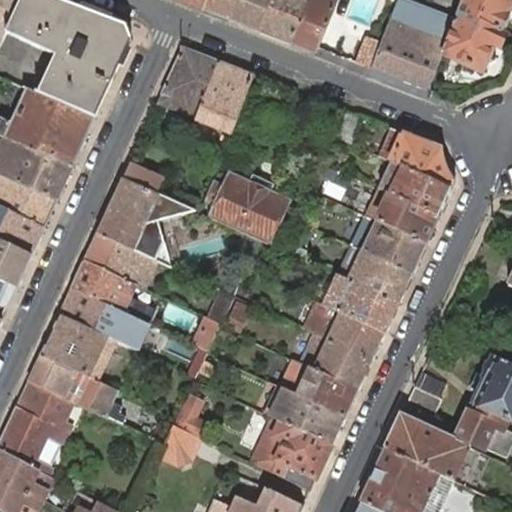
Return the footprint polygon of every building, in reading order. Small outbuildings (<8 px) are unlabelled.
[(6,33),(21,0),(0,0),(0,45),(1,45),(6,33)] [(66,4),(55,0),(21,0),(6,33),(44,51),(56,57),(38,95),(95,120),(132,41),(126,27),(112,22),(80,10),(79,8),(66,4)] [(206,0),(205,4),(261,26),(270,0),(206,0)] [(305,0),(270,0),(261,26),(292,38),(305,0)] [(305,0),(292,38),(317,48),(335,0),(305,0)] [(412,13),(446,26),(447,23),(454,26),(456,21),(401,0),(398,0),(392,14),(393,14),(406,19),(407,15),(412,13)] [(511,4),(511,0),(463,0),(459,12),(503,33),(510,19),(506,17),(509,10),(511,4)] [(456,21),(454,26),(443,54),(446,56),(450,58),(457,61),(461,63),(482,73),(491,53),(494,47),(499,50),(505,35),(503,33),(459,12),(456,21)] [(406,19),(393,14),(381,45),(382,45),(373,69),(428,91),(443,54),(454,26),(447,23),(446,26),(412,13),(407,15),(406,19)] [(367,39),(357,63),(373,69),(382,45),(381,45),(367,39)] [(184,49),(158,105),(167,108),(171,98),(195,107),(191,117),(196,119),(219,62),(184,49)] [(254,76),(219,62),(196,119),(196,120),(232,134),(254,76)] [(73,168),(95,120),(38,95),(32,92),(17,126),(11,123),(2,119),(0,123),(0,135),(5,138),(73,168)] [(171,98),(167,108),(191,117),(195,107),(171,98)] [(362,117),(347,112),(338,137),(351,144),(362,117)] [(404,168),(452,191),(456,183),(455,182),(454,179),(452,178),(451,176),(450,174),(449,173),(448,171),(447,169),(446,167),(446,165),(445,163),(444,161),(444,158),(443,157),(443,155),(442,152),(442,151),(442,148),(404,134),(394,130),(380,157),(392,162),(393,163),(404,168)] [(0,174),(58,201),(73,168),(5,138),(0,147),(0,174)] [(343,151),(346,143),(340,140),(336,149),(343,151)] [(380,190),(380,191),(392,196),(440,218),(452,191),(404,168),(393,163),(390,169),(388,170),(380,188),(380,190)] [(165,179),(130,164),(123,180),(158,195),(161,188),(165,179)] [(0,207),(45,229),(58,201),(0,174),(0,207)] [(217,185),(213,184),(206,203),(207,204),(210,206),(217,209),(212,220),(261,242),(268,245),(287,204),(269,195),(273,187),(267,184),(259,181),(254,178),(250,187),(231,178),(226,190),(222,188),(217,185)] [(158,195),(123,180),(98,234),(156,261),(159,262),(173,268),(165,243),(159,222),(184,216),(197,212),(187,208),(171,201),(161,196),(158,195)] [(392,196),(380,191),(367,218),(368,218),(378,223),(427,246),(440,218),(392,196)] [(0,241),(32,257),(45,229),(0,207),(0,241)] [(365,253),(413,275),(427,246),(378,223),(368,218),(354,248),(365,253)] [(297,247),(304,228),(291,222),(280,252),(293,257),(297,247)] [(156,261),(98,234),(85,262),(136,285),(146,289),(159,262),(156,261)] [(17,289),(32,257),(0,241),(0,305),(8,309),(17,289)] [(307,252),(297,247),(293,257),(304,262),(307,252)] [(354,248),(353,247),(347,260),(358,266),(365,253),(354,248)] [(351,283),(399,305),(413,275),(365,253),(358,266),(347,260),(339,277),(351,283)] [(85,262),(73,289),(128,315),(150,325),(155,314),(129,301),(136,285),(85,262)] [(343,315),(385,335),(399,305),(351,283),(339,277),(338,277),(324,306),(333,311),(343,315)] [(235,297),(243,278),(209,286),(220,291),(234,297),(235,297)] [(73,289),(60,316),(115,342),(117,338),(129,343),(139,325),(126,319),(128,315),(73,289)] [(223,325),(234,297),(220,291),(208,318),(223,325)] [(372,361),(385,335),(343,315),(333,311),(324,306),(313,301),(300,328),(315,335),(320,337),(330,342),(372,361)] [(223,328),(232,333),(239,319),(229,315),(223,328)] [(60,316),(41,355),(99,382),(113,352),(128,358),(131,349),(117,343),(115,342),(60,316)] [(208,353),(221,328),(223,325),(208,318),(207,318),(194,346),(201,350),(208,353)] [(154,331),(139,325),(129,343),(144,350),(154,331)] [(223,328),(221,328),(216,339),(233,347),(238,336),(232,333),(223,328)] [(358,391),(372,361),(330,342),(320,337),(315,335),(301,365),(316,372),(358,391)] [(190,344),(178,371),(188,376),(195,382),(208,353),(201,350),(194,346),(190,344)] [(41,355),(29,382),(74,403),(88,410),(107,418),(120,392),(119,391),(104,384),(99,382),(41,355)] [(511,365),(493,357),(493,358),(483,378),(474,374),(470,382),(482,388),(479,392),(474,404),(477,406),(472,415),(496,427),(509,433),(511,427),(511,365)] [(345,419),(358,391),(316,372),(301,365),(292,361),(280,388),(283,390),(288,392),(345,419)] [(108,374),(104,384),(119,391),(123,382),(108,374)] [(415,388),(440,399),(447,385),(422,374),(415,388)] [(23,397),(17,408),(59,430),(62,444),(72,423),(66,420),(74,403),(29,382),(23,397)] [(210,409),(218,392),(202,385),(194,401),(210,409)] [(332,446),(345,419),(288,392),(283,390),(280,388),(266,416),(271,417),(282,422),(332,446)] [(433,421),(443,400),(440,399),(415,388),(406,408),(433,421)] [(17,408),(0,445),(0,451),(38,471),(47,476),(52,467),(50,466),(62,444),(59,430),(17,408)] [(511,433),(509,433),(496,427),(472,415),(469,414),(465,422),(462,429),(458,437),(485,450),(492,453),(505,459),(511,444),(511,433)] [(453,481),(469,448),(402,417),(386,450),(441,476),(453,481)] [(317,480),(332,446),(282,422),(275,438),(273,436),(265,455),(276,460),(271,472),(311,491),(317,480)] [(192,462),(202,440),(174,426),(165,445),(160,456),(181,466),(192,462)] [(361,503),(357,511),(440,511),(455,482),(453,481),(441,476),(386,450),(361,503)] [(0,451),(0,479),(43,502),(48,491),(43,489),(32,484),(38,471),(0,451)] [(181,466),(160,456),(153,471),(177,482),(184,468),(181,466)] [(47,476),(38,471),(32,484),(43,489),(49,477),(47,476)] [(0,479),(0,509),(5,511),(19,511),(23,504),(32,509),(39,511),(43,502),(0,479)] [(301,511),(304,507),(254,484),(240,511),(301,511)] [(139,508),(147,511),(150,511),(156,501),(145,496),(139,508)] [(93,511),(98,503),(86,497),(79,509),(85,511),(93,511)] [(107,511),(109,509),(98,503),(93,511),(85,511),(79,509),(77,511),(107,511)] [(232,511),(233,511),(215,503),(210,511),(232,511)]
